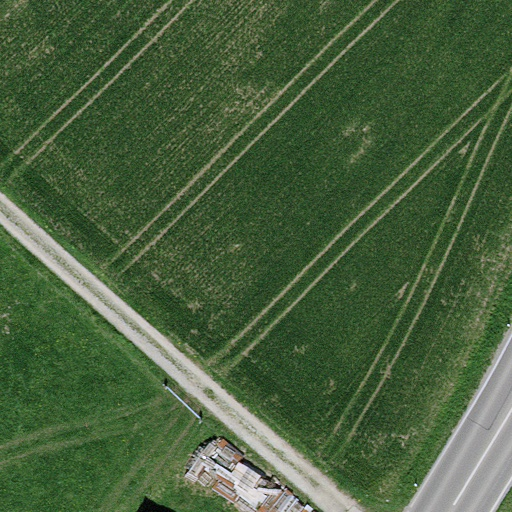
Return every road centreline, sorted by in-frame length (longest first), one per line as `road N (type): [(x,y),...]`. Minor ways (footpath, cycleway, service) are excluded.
road 1 (track): [(0,205),(338,511)]
road 2 (primary): [(447,511),(511,407)]
